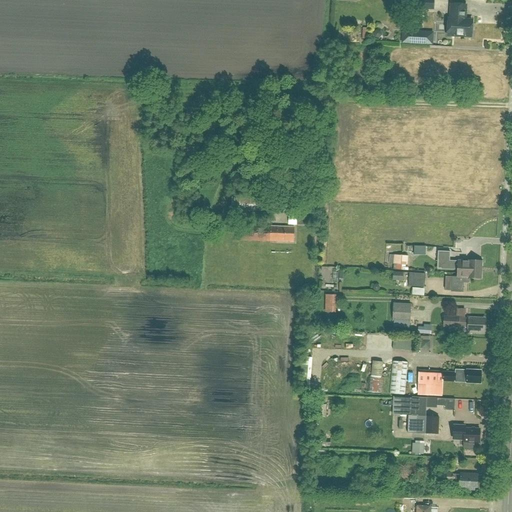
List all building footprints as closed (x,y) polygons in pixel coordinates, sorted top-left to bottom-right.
[(421,9),(421,0),(411,0),(411,8),(421,9)] [(465,21),(466,6),(451,5),(450,20),(448,20),(447,36),(471,37),(472,21),(465,21)] [(410,35),(409,43),(424,44),(425,36),(410,35)] [(302,203),(303,195),(288,194),(288,202),(302,203)] [(261,212),(262,196),(231,195),(230,211),(261,212)] [(294,242),(294,228),(271,228),(271,226),(241,225),(240,241),(270,242),(270,241),(294,242)] [(413,254),(424,254),(424,245),(413,245),(413,254)] [(457,270),(481,271),(482,262),(468,261),(468,262),(457,261),(450,261),(450,252),(438,251),(437,269),(457,270)] [(407,265),(407,257),(390,255),(389,264),(394,264),(394,269),(401,270),(402,265),(407,265)] [(481,279),(481,271),(457,270),(456,277),(451,277),(451,292),(463,293),(463,283),(467,283),(469,282),(469,279),(481,279)] [(402,281),(403,273),(393,272),(392,281),(402,281)] [(409,273),(408,287),(424,288),(425,274),(409,273)] [(334,311),(334,294),(324,294),(324,311),(334,311)] [(410,321),(411,304),(393,303),(392,320),(410,321)] [(467,319),(458,319),(458,318),(443,317),(443,328),(458,328),(458,327),(467,328),(467,333),(484,334),(485,319),(468,318),(467,319)] [(424,325),(423,334),(431,334),(432,326),(424,325)] [(410,340),(392,340),(392,349),(410,349),(410,340)] [(307,389),(311,357),(300,356),(296,388),(307,389)] [(404,396),(408,363),(391,361),(388,394),(404,396)] [(467,371),(456,370),(455,373),(419,371),(418,395),(442,396),(443,382),(466,383),(481,384),(481,382),(482,381),(482,378),(481,377),(481,371),(467,370),(467,371)] [(382,393),(384,378),(368,376),(367,392),(382,393)] [(401,397),(400,416),(408,416),(425,417),(426,408),(426,398),(401,397)] [(426,398),(426,408),(436,408),(437,406),(446,406),(446,399),(437,399),(437,398),(426,397),(426,398)] [(454,411),(454,400),(446,399),(446,406),(446,410),(454,411)] [(408,416),(407,433),(438,435),(439,417),(425,417),(408,416)] [(479,443),(480,430),(464,429),(464,426),(453,426),(453,438),(464,439),(463,449),(465,450),(471,450),(473,449),(473,443),(479,443)] [(423,454),(424,444),(412,444),(412,454),(423,454)] [(444,475),(443,488),(459,489),(459,491),(477,492),(478,474),(467,474),(467,466),(446,465),(446,475),(444,475)]
